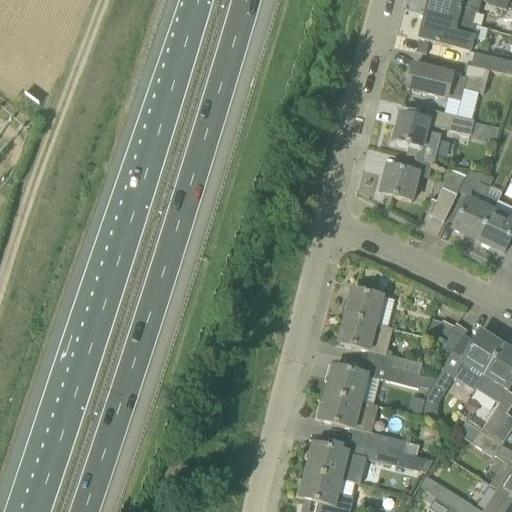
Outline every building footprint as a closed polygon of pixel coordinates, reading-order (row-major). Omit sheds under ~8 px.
[(431,0),(427,17),(477,29),(477,28),(473,27),(476,14),(480,15),(483,3),(472,0),(431,0)] [(507,12),(511,0),(510,0),(490,0),(488,6),(507,12)] [(477,29),(427,17),(421,42),(472,54),(476,40),(475,40),(477,29)] [(472,68),(499,75),(511,77),(511,63),(475,55),(472,68)] [(499,75),(472,68),(469,67),(465,80),(456,78),(456,75),(413,65),(407,90),(450,101),(450,100),(462,103),(465,91),(485,96),(489,79),(497,81),(499,75)] [(445,115),(442,126),(441,131),(472,139),(472,137),(477,139),(480,124),(445,115)] [(409,160),(431,165),(433,166),(437,152),(426,149),(432,124),(402,116),(395,144),(412,148),(409,160)] [(389,169),(382,196),(413,204),(419,178),(427,180),(431,165),(409,160),(406,159),(403,172),(389,169)] [(452,173),(437,203),(432,216),(431,218),(445,224),(459,194),(466,180),(452,173)] [(480,243),(499,202),(486,196),(495,178),(470,173),(466,180),(459,194),(470,199),(455,231),(480,243)] [(511,208),(499,202),(480,243),(505,255),(511,239),(511,208)] [(394,331),(389,329),(396,302),(354,292),(347,320),(394,332),(394,331)] [(366,364),(391,371),(420,378),(424,366),(388,357),(394,332),(347,320),(340,346),(369,353),(366,364)] [(424,336),(445,344),(440,352),(451,359),(467,334),(456,326),(451,327),(444,323),(443,324),(431,320),(424,336)] [(476,393),(477,390),(484,379),(485,379),(504,349),(481,334),(475,344),(465,338),(433,386),(444,393),(454,378),(476,393)] [(477,390),(500,405),(508,394),(511,387),(511,354),(504,349),(485,379),(484,379),(477,390)] [(366,364),(364,376),(334,369),(327,397),(373,407),(379,385),(380,381),(388,383),(391,371),(366,364)] [(423,379),(420,378),(391,371),(388,383),(419,391),(423,379)] [(355,431),(352,444),(403,456),(416,460),(418,447),(373,436),(379,409),(373,407),(327,397),(321,423),(355,431)] [(481,434),(491,440),(506,416),(497,410),(481,434)] [(503,448),(511,433),(511,419),(506,416),(491,440),(503,448)] [(511,453),(503,448),(491,440),(481,434),(473,446),(495,460),(496,459),(506,465),(498,492),(511,500),(511,453)] [(416,460),(403,456),(352,444),(350,455),(315,446),(307,475),(344,484),(345,482),(361,486),(367,461),(419,475),(427,462),(416,460)] [(317,511),(352,511),(355,499),(341,496),(344,484),(307,475),(301,500),(319,504),(317,511)] [(455,511),(479,511),(427,478),(421,489),(430,495),(455,511)] [(511,511),(511,500),(498,492),(484,511),(511,511)] [(455,511),(430,495),(425,503),(432,507),(430,510),(433,511),(455,511)]
